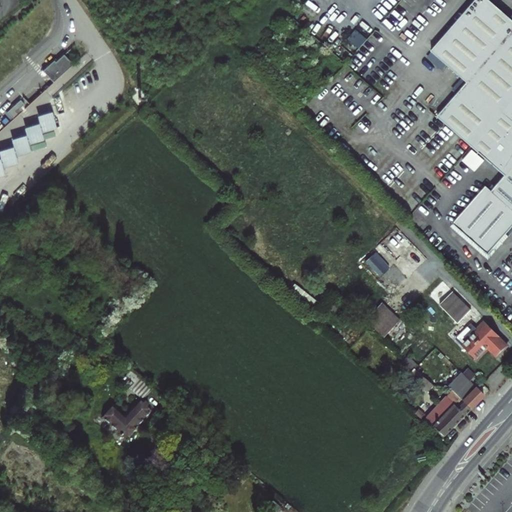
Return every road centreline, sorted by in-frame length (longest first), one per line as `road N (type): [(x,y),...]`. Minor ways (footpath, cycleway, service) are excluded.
road 1 (unknown): [(511,300),(437,220),(482,167)]
road 2 (primary): [(511,393),(417,511)]
road 3 (primary): [(436,511),(511,417)]
